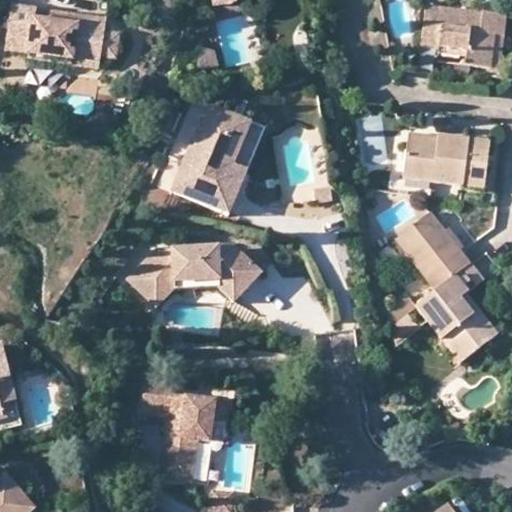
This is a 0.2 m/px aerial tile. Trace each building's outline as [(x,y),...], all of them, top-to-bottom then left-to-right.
[(103,56),(107,32),(109,19),(81,14),(79,24),(55,19),(57,10),(15,2),(9,36),(33,40),(31,52),(73,59),(72,64),(101,69),(103,56)] [(497,38),(505,39),(508,18),(426,8),(422,47),(467,53),(465,68),(493,71),(497,38)] [(81,14),(57,10),(55,19),(79,24),(81,14)] [(122,34),(107,32),(103,56),(118,59),(122,34)] [(7,47),(31,52),(33,40),(9,36),(7,47)] [(502,72),(505,39),(497,38),(493,71),(502,72)] [(30,57),(72,64),(73,59),(31,52),(30,57)] [(205,103),(187,146),(193,149),(210,105),(205,103)] [(228,215),(263,127),(210,105),(193,149),(187,146),(169,191),(228,215)] [(410,134),(409,142),(438,146),(439,138),(410,134)] [(438,146),(409,142),(404,179),(485,189),(491,143),(439,136),(439,138),(438,146)] [(331,191),(314,194),(316,205),(333,202),(331,191)] [(431,215),(397,240),(438,293),(470,267),(431,215)] [(218,281),(218,289),(233,303),(260,274),(232,248),(155,247),(127,277),(151,300),(167,284),(165,282),(166,281),(218,281)] [(472,265),(470,267),(438,293),(417,309),(461,365),(491,341),(480,328),(489,322),(468,295),(486,282),(472,265)] [(170,288),(218,289),(218,281),(166,281),(165,282),(167,284),(151,300),(155,304),(170,288)] [(403,342),(426,328),(408,299),(385,314),(403,342)] [(499,335),(489,322),(480,328),(491,341),(499,335)] [(165,339),(183,341),(184,334),(166,332),(165,339)] [(0,387),(0,386),(14,383),(5,348),(0,349),(0,423),(8,421),(5,408),(0,387)] [(212,424),(226,426),(229,404),(171,396),(173,380),(146,377),(141,414),(167,418),(172,419),(170,436),(165,436),(159,478),(192,483),(197,441),(209,443),(212,424)] [(19,405),(14,383),(0,386),(0,387),(5,408),(19,405)] [(448,431),(454,440),(467,441),(472,441),(460,423),(448,431)] [(224,445),(226,426),(212,424),(209,443),(224,445)] [(0,511),(36,511),(39,511),(9,475),(0,482),(0,511)] [(234,511),(236,497),(216,494),(213,511),(234,511)]
